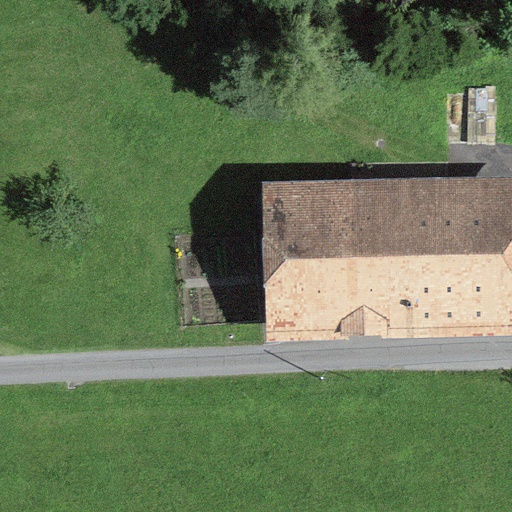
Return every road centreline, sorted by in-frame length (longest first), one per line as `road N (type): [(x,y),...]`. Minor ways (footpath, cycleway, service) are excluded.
road 1 (unclassified): [(511,353),(0,368)]
road 2 (track): [(156,0),(349,104),(447,142),(511,155)]
